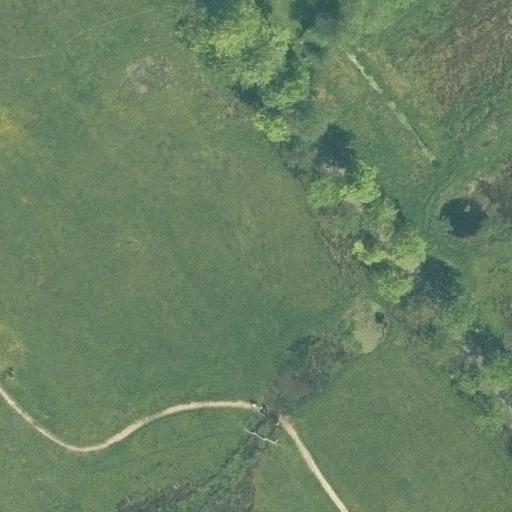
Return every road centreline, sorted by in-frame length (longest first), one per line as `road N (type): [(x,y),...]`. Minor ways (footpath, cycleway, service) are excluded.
road 1 (tertiary): [(511,402),(206,0)]
road 2 (track): [(0,390),(39,429),(76,449),(178,407),(233,403),(267,411),(290,430),(344,511)]
